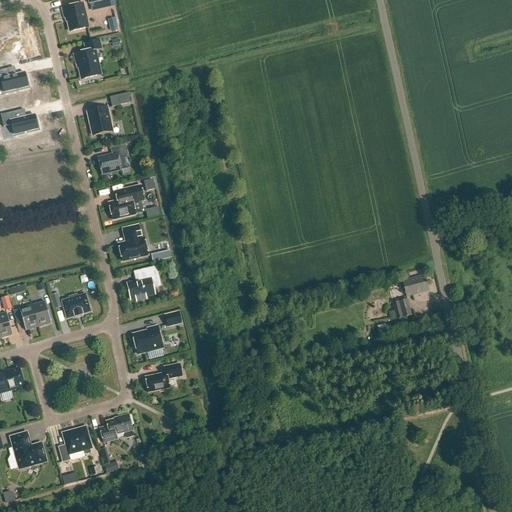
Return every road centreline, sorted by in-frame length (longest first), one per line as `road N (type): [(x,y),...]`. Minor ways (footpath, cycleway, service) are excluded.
road 1 (unclassified): [(492,511),(379,0)]
road 2 (residential): [(27,1),(43,18),(112,304),(110,330)]
road 3 (residential): [(110,330),(126,399),(47,421),(29,350)]
